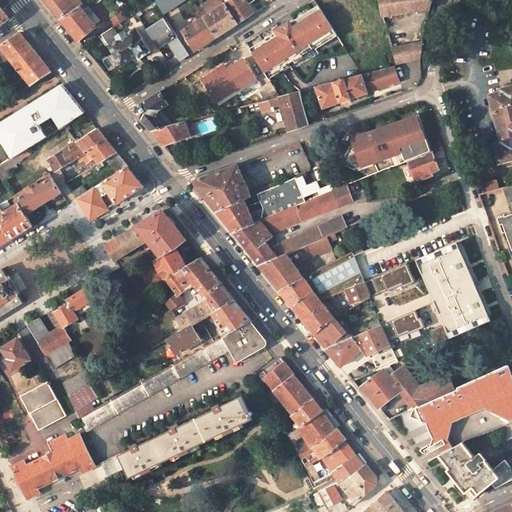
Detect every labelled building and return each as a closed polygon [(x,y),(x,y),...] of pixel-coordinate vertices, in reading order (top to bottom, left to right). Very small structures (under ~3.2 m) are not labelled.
[(46,0),(61,18),(79,6),(88,0),(46,0)] [(153,0),(146,5),(155,18),(163,13),(155,0),(153,0)] [(201,18),(181,31),(168,10),(183,0),(155,0),(163,13),(169,21),(180,40),(186,49),(192,45),(195,51),(217,37),(204,16),(203,15),(200,17),(201,18)] [(209,0),(202,5),(208,14),(204,16),(217,37),(237,24),(224,3),(222,0),(209,0)] [(229,0),(224,3),(237,24),(258,10),(253,1),(254,0),(229,0)] [(431,0),(379,0),(382,16),(429,8),(431,0)] [(332,28),(317,5),(286,25),(285,23),(279,26),(280,28),(249,48),(264,71),(277,63),(281,69),(295,60),(294,58),(301,53),(302,55),(324,41),(320,35),(332,28)] [(0,6),(0,24),(9,18),(0,6)] [(79,41),(96,27),(79,6),(61,18),(79,41)] [(496,25),(498,11),(483,8),(481,22),(496,25)] [(122,11),(111,19),(115,25),(120,22),(126,18),(122,11)] [(169,21),(149,34),(159,49),(168,43),(180,61),(190,55),(186,49),(180,40),(169,21)] [(102,35),(109,46),(119,39),(117,36),(119,35),(118,34),(116,30),(122,26),(120,22),(115,25),(102,35)] [(140,58),(151,51),(136,27),(127,33),(125,30),(118,34),(119,35),(117,36),(119,39),(109,46),(122,64),(133,57),(138,54),(140,58)] [(335,33),(332,28),(320,35),(324,41),(335,33)] [(20,32),(0,45),(9,57),(31,84),(52,72),(20,32)] [(421,40),(392,46),(398,63),(419,58),(421,40)] [(0,53),(5,60),(9,57),(0,45),(0,53)] [(301,53),(294,58),(295,60),(297,64),(304,59),(302,55),(301,53)] [(277,63),(264,71),(268,77),(281,69),(277,63)] [(394,65),(315,86),(322,107),(367,93),(367,92),(398,81),(394,65)] [(270,80),(258,88),(263,94),(257,97),(259,101),(268,98),(280,95),(270,80)] [(511,83),(506,84),(504,88),(505,89),(501,90),(502,93),(491,96),(498,125),(499,124),(503,138),(502,138),(503,143),(496,145),(501,162),(511,158),(511,83)] [(173,123),(161,108),(169,103),(161,90),(136,106),(136,111),(151,129),(173,123)] [(271,106),(272,110),(283,107),(289,130),(309,123),(300,90),(280,95),(268,98),(271,106)] [(259,110),(271,106),(268,98),(259,101),(256,101),(259,110)] [(418,115),(414,116),(421,126),(418,127),(420,132),(423,131),(418,115)] [(421,126),(414,116),(379,128),(380,131),(373,133),(372,131),(343,141),(345,146),(336,166),(349,172),(354,162),(357,163),(370,159),(372,162),(401,152),(405,162),(408,160),(431,151),(423,131),(420,132),(418,127),(421,126)] [(164,145),(190,135),(190,134),(196,132),(193,123),(196,122),(195,118),(173,123),(151,129),(164,145)] [(85,159),(88,163),(92,160),(95,166),(96,165),(99,168),(109,162),(118,172),(128,165),(98,129),(49,159),(56,171),(56,172),(59,170),(69,164),(70,166),(71,165),(73,164),(72,162),(78,158),(80,161),(85,159)] [(287,147),(290,153),(302,149),(299,143),(287,147)] [(21,158),(30,153),(27,148),(18,153),(21,158)] [(416,181),(438,171),(431,151),(408,160),(416,181)] [(3,170),(22,158),(18,153),(0,165),(3,170)] [(354,162),(349,172),(372,162),(370,159),(357,163),(354,162)] [(273,182),(250,192),(242,174),(245,173),(241,163),(198,178),(196,185),(219,213),(249,198),(255,196),(275,186),(273,182)] [(0,164),(0,178),(2,181),(8,177),(3,170),(0,165),(0,164)] [(64,177),(74,170),(71,165),(70,166),(69,164),(59,170),(61,173),(64,177)] [(99,195),(108,189),(117,203),(144,186),(128,165),(118,172),(87,192),(76,199),(90,219),(106,209),(104,205),(103,204),(104,202),(99,195)] [(19,205),(26,215),(61,193),(49,174),(36,182),(13,197),(19,205)] [(219,213),(234,232),(303,202),(292,178),(275,186),(255,196),(261,210),(251,213),(246,202),(250,201),(249,198),(219,213)] [(271,232),(354,200),(351,191),(362,186),(360,181),(349,185),(349,184),(335,189),(303,202),(234,232),(260,264),(326,236),(332,233),(344,228),(344,227),(340,216),(279,243),(271,232)] [(511,184),(502,187),(509,213),(509,214),(511,213),(511,184)] [(83,186),(72,192),(76,199),(87,192),(83,186)] [(0,207),(3,211),(9,207),(6,201),(0,204),(0,207)] [(19,205),(5,214),(3,211),(0,207),(0,223),(2,226),(10,240),(33,226),(26,215),(19,205)] [(164,209),(108,244),(116,261),(141,245),(143,247),(150,243),(156,252),(150,256),(154,261),(160,258),(176,248),(177,247),(182,243),(187,240),(164,209)] [(511,213),(509,214),(509,213),(502,215),(508,239),(511,237),(511,213)] [(2,226),(0,227),(0,245),(10,240),(2,226)] [(428,270),(428,269),(478,247),(473,235),(383,273),(365,281),(370,295),(428,270)] [(326,236),(260,264),(262,267),(280,290),(305,277),(296,265),(311,254),(312,256),(320,252),(322,255),(326,252),(332,250),(328,241),(326,236)] [(160,258),(154,261),(166,280),(188,265),(177,247),(176,248),(160,258)] [(365,281),(383,273),(374,247),(365,251),(356,255),(355,251),(336,260),(305,277),(280,290),(287,298),(293,306),(315,291),(322,300),(365,281)] [(179,294),(193,281),(198,287),(201,286),(211,299),(176,320),(177,321),(182,330),(193,323),(201,318),(234,299),(201,257),(188,265),(166,280),(177,295),(166,302),(173,312),(184,304),(182,302),(184,301),(179,294)] [(485,267),(414,297),(419,308),(489,278),(485,267)] [(9,275),(7,276),(0,280),(0,306),(18,295),(21,293),(9,275)] [(365,281),(348,289),(353,303),(371,296),(370,295),(365,281)] [(104,297),(95,283),(86,288),(92,299),(94,302),(104,297)] [(63,327),(79,317),(74,310),(92,299),(86,288),(68,300),(70,304),(55,313),(63,327)] [(315,333),(335,317),(322,300),(315,291),(293,306),(315,333)] [(0,306),(0,317),(23,303),(18,295),(0,306)] [(79,317),(96,306),(94,302),(92,299),(74,310),(79,317)] [(217,320),(225,335),(251,320),(234,299),(201,318),(206,326),(217,320)] [(48,312),(57,326),(62,328),(63,327),(53,309),(48,312)] [(62,328),(50,335),(39,317),(28,324),(46,355),(67,341),(71,339),(65,329),(63,327),(62,328)] [(353,335),(346,332),(335,317),(315,333),(326,347),(353,335)] [(229,349),(238,363),(265,347),(267,340),(251,320),(225,335),(214,341),(159,373),(166,385),(229,349)] [(172,324),(177,333),(182,330),(177,321),(172,324)] [(166,339),(176,354),(202,339),(197,331),(193,323),(182,330),(177,333),(166,339)] [(368,356),(391,345),(382,324),(354,336),(353,335),(326,347),(341,366),(362,349),(368,356)] [(9,359),(7,360),(13,370),(31,359),(27,351),(19,339),(3,348),(9,359)] [(53,367),(75,354),(67,341),(46,355),(50,361),(53,367)] [(399,360),(394,350),(377,358),(379,363),(370,368),(372,374),(382,369),(395,363),(399,360)] [(268,395),(275,391),(292,413),(313,397),(280,357),(258,376),(268,395)] [(395,363),(382,369),(362,385),(362,386),(382,411),(385,408),(383,406),(391,399),(401,392),(403,394),(409,401),(407,402),(410,406),(408,407),(410,409),(413,407),(454,389),(454,387),(448,374),(421,386),(420,384),(405,365),(399,369),(395,363)] [(454,389),(413,407),(411,415),(428,422),(433,434),(431,446),(434,450),(439,447),(442,452),(454,445),(463,440),(468,436),(470,440),(498,427),(511,420),(511,373),(509,365),(454,389)] [(63,383),(71,395),(88,385),(93,382),(85,370),(63,383)] [(84,432),(166,385),(159,373),(94,409),(80,417),(84,425),(81,426),(84,432)] [(59,402),(48,380),(21,395),(32,417),(59,402)] [(68,397),(78,418),(94,409),(90,401),(94,398),(88,385),(71,395),(70,395),(68,397)] [(249,411),(241,395),(224,404),(222,401),(214,405),(216,408),(179,426),(177,423),(170,427),(171,429),(142,444),(140,441),(133,445),(134,447),(102,463),(107,476),(127,467),(132,476),(252,418),(250,415),(254,413),(252,410),(249,411)] [(296,421),(292,424),(291,422),(284,426),(288,434),(301,426),(322,411),(323,410),(313,397),(292,413),(291,414),(296,421)] [(38,430),(65,414),(65,413),(59,402),(32,417),(38,430)] [(292,440),(303,435),(307,442),(295,448),(299,455),(317,444),(335,429),(322,411),(301,426),(288,434),(292,440)] [(511,420),(498,427),(505,440),(511,436),(511,420)] [(48,444),(53,453),(27,466),(24,461),(12,467),(28,499),(39,493),(37,489),(80,468),(83,472),(95,466),(81,435),(84,432),(81,426),(76,428),(73,430),(76,437),(69,440),(66,435),(48,444)] [(346,439),(337,427),(335,429),(317,444),(299,455),(305,466),(312,462),(322,456),(334,449),(345,440),(346,439)] [(334,449),(322,456),(332,471),(339,468),(356,454),(345,440),(334,449)] [(497,486),(511,478),(511,466),(506,459),(495,468),(489,461),(491,460),(483,451),(476,456),(463,440),(454,445),(442,452),(440,454),(474,497),(494,482),(497,486)] [(365,465),(356,454),(339,468),(332,471),(320,478),(313,482),(318,491),(332,483),(333,483),(339,480),(342,484),(365,465)] [(313,482),(320,478),(312,462),(305,466),(313,482)] [(342,484),(356,503),(376,483),(378,477),(367,463),(365,465),(342,484)] [(118,483),(113,474),(110,475),(114,484),(118,483)] [(340,499),(332,483),(318,491),(324,502),(326,506),(328,511),(343,511),(348,509),(345,503),(343,505),(340,499)] [(388,490),(364,511),(403,511),(404,511),(388,490)] [(312,494),(317,505),(324,502),(318,491),(312,494)] [(511,511),(511,502),(490,511),(511,511)]
